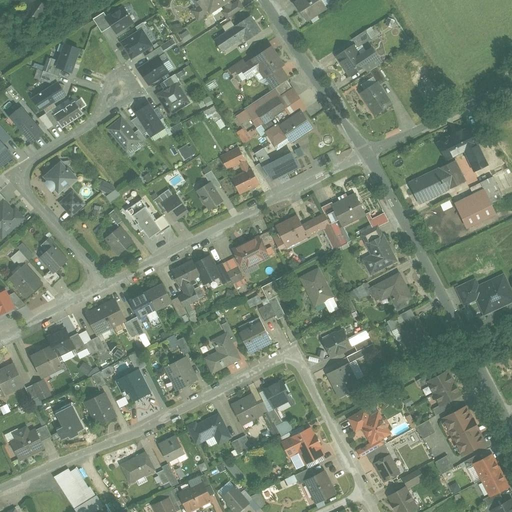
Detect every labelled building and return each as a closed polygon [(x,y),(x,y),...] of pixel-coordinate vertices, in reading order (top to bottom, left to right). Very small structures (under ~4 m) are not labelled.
[(50,8),(39,0),(34,0),(24,15),(38,25),(50,8)] [(201,0),(204,4),(196,9),(198,11),(195,13),(199,19),(206,14),(207,15),(210,12),(210,13),(225,4),(231,0),(201,0)] [(321,0),(301,0),(296,4),(301,12),(302,11),(307,18),(318,12),(319,14),(327,8),(321,0)] [(239,2),(228,10),(232,16),(243,9),(239,2)] [(108,18),(107,18),(112,26),(116,33),(133,22),(124,8),(108,18)] [(102,33),(112,26),(107,18),(108,18),(104,12),(93,19),(102,33)] [(251,16),(236,25),(237,26),(245,38),(247,42),(262,32),(251,16)] [(237,26),(216,40),(223,52),(245,38),(237,26)] [(142,31),(123,43),(132,58),(151,46),(142,31)] [(366,31),(353,39),(356,44),(358,48),(362,45),(372,39),(366,31)] [(368,53),(362,45),(358,48),(356,44),(353,46),(361,57),(368,53)] [(60,62),(58,67),(62,69),(72,72),(79,50),(66,45),(63,55),(60,54),(57,61),(60,62)] [(353,46),(337,57),(349,74),(357,69),(359,71),(365,67),(369,72),(370,71),(378,66),(383,63),(374,49),(368,53),(361,57),(353,46)] [(146,57),(150,63),(165,54),(161,47),(146,57)] [(272,47),(253,60),(260,70),(265,78),(268,76),(279,68),(284,65),(272,47)] [(150,63),(140,70),(149,84),(168,72),(162,62),(168,58),(165,54),(150,63)] [(60,76),(62,69),(58,67),(60,62),(57,61),(51,59),(46,72),(60,76)] [(243,60),(229,69),(235,77),(238,75),(236,71),(246,65),(243,60)] [(246,65),(236,71),(238,75),(242,80),(247,77),(248,79),(260,70),(253,60),(246,65)] [(378,66),(370,71),(377,83),(380,82),(382,84),(387,81),(378,66)] [(279,68),(268,76),(276,88),(287,81),(279,68)] [(46,72),(44,71),(41,80),(53,84),(52,88),(59,83),(61,77),(60,76),(46,72)] [(176,74),(164,82),(168,89),(177,83),(180,87),(183,85),(176,74)] [(287,81),(276,88),(280,96),(282,98),(294,90),(287,81)] [(52,88),(49,89),(48,87),(41,92),(40,92),(41,94),(34,99),(41,110),(44,108),(47,113),(52,110),(57,107),(54,102),(66,94),(64,91),(65,86),(59,83),(52,88)] [(168,89),(158,95),(171,115),(185,106),(182,101),(182,100),(186,97),(180,87),(177,83),(168,89)] [(5,90),(17,104),(23,99),(12,85),(5,90)] [(379,85),(372,90),(370,88),(362,94),(376,116),(392,105),(379,85)] [(276,88),(251,104),(261,119),(269,130),(280,126),(281,126),(275,116),(286,109),(278,98),(280,96),(276,88)] [(291,118),(302,111),(306,109),(294,90),(282,98),(280,96),(278,98),(286,109),(291,118)] [(56,115),(55,115),(60,123),(63,128),(84,114),(76,101),(56,115)] [(251,104),(237,116),(248,132),(256,127),(254,124),(261,119),(251,104)] [(143,111),(138,114),(139,116),(148,131),(151,135),(157,132),(157,133),(164,128),(150,105),(143,110),(143,111)] [(45,134),(22,106),(9,117),(32,144),(45,134)] [(203,112),(206,116),(215,111),(212,107),(203,112)] [(286,109),(275,116),(281,126),(280,126),(290,141),(291,143),(300,136),(305,132),(305,133),(313,128),(302,111),(291,118),(286,109)] [(47,113),(40,118),(49,129),(60,123),(55,115),(56,115),(52,110),(47,113)] [(139,116),(131,121),(139,130),(143,135),(148,131),(139,116)] [(134,134),(122,119),(110,129),(128,151),(133,146),(134,146),(135,145),(134,145),(140,141),(134,134)] [(0,125),(0,141),(3,145),(11,137),(0,125)] [(280,126),(269,130),(266,132),(277,150),(290,141),(280,126)] [(462,131),(451,136),(451,138),(448,139),(445,138),(442,139),(441,142),(439,143),(447,159),(465,151),(475,171),(475,170),(487,165),(477,145),(470,129),(462,132),(462,131)] [(143,135),(139,130),(134,134),(140,141),(142,143),(147,139),(143,135)] [(242,130),(238,133),(244,143),(249,140),(242,130)] [(0,165),(1,167),(13,157),(3,145),(0,141),(0,165)] [(188,144),(178,148),(182,159),(193,155),(188,144)] [(240,148),(221,157),(228,170),(240,164),(240,163),(246,160),(246,161),(240,148)] [(264,148),(255,154),(261,163),(270,176),(271,180),(298,166),(292,154),(273,163),(264,148)] [(301,149),(296,152),(299,157),(304,155),(301,149)] [(327,166),(337,161),(332,151),(322,156),(327,166)] [(246,161),(246,160),(240,163),(240,164),(244,173),(232,178),(240,194),(260,184),(252,169),(250,170),(246,161)] [(77,179),(61,161),(43,177),(59,195),(77,179)] [(439,169),(410,183),(420,204),(450,190),(466,182),(456,161),(439,169)] [(270,176),(261,163),(256,166),(265,180),(270,176)] [(222,186),(212,171),(205,175),(210,183),(211,183),(215,190),(222,186)] [(493,177),(481,183),(484,190),(485,193),(490,204),(503,198),(493,177)] [(99,179),(94,187),(108,195),(113,187),(99,179)] [(215,190),(211,183),(210,183),(199,191),(202,196),(202,198),(205,203),(207,204),(210,209),(223,202),(215,190)] [(481,183),(470,188),(473,195),(484,190),(481,183)] [(109,202),(118,194),(114,189),(105,197),(109,202)] [(484,190),(473,195),(475,198),(485,193),(484,190)] [(74,193),(62,203),(72,215),(84,205),(74,193)] [(473,195),(455,203),(467,228),(495,214),(490,204),(485,193),(475,198),(473,195)] [(188,211),(177,195),(174,197),(172,197),(167,200),(167,202),(164,204),(168,210),(175,220),(188,211)] [(356,195),(348,199),(348,200),(343,202),(333,206),(343,226),(366,214),(356,195)] [(164,204),(160,197),(154,201),(163,214),(168,210),(164,204)] [(149,208),(143,199),(131,208),(135,214),(131,217),(137,224),(136,225),(141,232),(143,231),(150,239),(156,235),(163,229),(157,220),(153,214),(155,213),(151,207),(149,208)] [(0,203),(0,235),(3,238),(25,218),(15,206),(13,209),(5,200),(0,203)] [(439,205),(442,212),(451,207),(448,201),(439,205)] [(124,220),(115,209),(109,214),(118,225),(124,220)] [(344,232),(334,213),(328,217),(332,225),(337,236),(344,232)] [(326,214),(317,219),(322,230),(326,228),(332,225),(328,217),(326,214)] [(172,227),(164,215),(157,220),(163,229),(156,235),(157,237),(172,227)] [(298,217),(279,227),(278,226),(278,227),(288,247),(288,246),(287,244),(307,234),(308,237),(309,236),(298,216),(297,217),(298,217)] [(317,219),(307,224),(312,235),(322,230),(317,219)] [(337,236),(332,225),(326,228),(337,249),(343,246),(337,236)] [(121,228),(108,237),(113,243),(111,244),(119,254),(133,243),(121,228)] [(378,228),(364,235),(368,244),(383,237),(378,228)] [(350,243),(344,232),(337,236),(343,246),(350,243)] [(259,237),(234,249),(242,266),(254,260),(256,264),(270,258),(259,237)] [(396,261),(384,237),(383,237),(368,244),(368,245),(375,258),(366,263),(372,274),(396,261)] [(68,261),(48,239),(42,246),(47,252),(42,257),(53,270),(55,272),(56,272),(68,261)] [(30,261),(20,249),(10,258),(15,264),(17,262),(22,267),(25,265),(25,266),(30,261)] [(216,267),(211,256),(195,264),(201,276),(205,284),(220,276),(221,276),(216,267)] [(193,261),(174,271),(181,286),(182,285),(186,294),(195,289),(193,286),(198,283),(195,278),(201,276),(195,264),(193,261)] [(228,273),(223,264),(216,267),(221,276),(220,276),(224,284),(232,280),(228,273)] [(22,267),(10,278),(26,296),(41,283),(25,266),(25,265),(22,267)] [(239,268),(228,273),(232,280),(234,284),(244,279),(239,268)] [(55,272),(53,270),(44,277),(52,286),(61,278),(56,272),(55,272)] [(319,270),(302,279),(317,307),(325,302),(332,314),(340,310),(334,298),(319,270)] [(406,287),(399,275),(372,289),(374,293),(373,294),(376,300),(389,293),(396,307),(405,302),(412,298),(406,287)] [(479,288),(475,290),(478,298),(486,313),(488,314),(495,311),(495,309),(511,300),(511,294),(504,277),(479,288)] [(276,281),(262,288),(270,304),(272,307),(280,304),(276,297),(282,294),(276,281)] [(475,281),(459,289),(466,304),(478,298),(475,290),(479,288),(475,281)] [(368,283),(354,290),(360,301),(373,294),(374,293),(372,289),(368,283)] [(164,284),(148,293),(157,310),(173,302),(172,301),(164,284)] [(186,294),(180,297),(185,307),(200,299),(195,289),(186,294)] [(6,291),(0,294),(0,314),(1,314),(14,307),(6,291)] [(148,293),(131,301),(140,319),(149,314),(154,324),(161,320),(163,324),(157,310),(148,293)] [(27,306),(18,295),(12,298),(18,310),(27,306)] [(245,301),(248,307),(260,302),(257,295),(245,301)] [(180,297),(172,301),(173,302),(180,317),(188,313),(185,307),(180,297)] [(126,320),(116,300),(103,307),(113,327),(126,320)] [(405,302),(396,307),(398,310),(407,306),(405,302)] [(270,304),(259,310),(266,322),(277,316),(272,307),(270,304)] [(280,304),(272,307),(277,316),(279,320),(286,316),(280,304)] [(103,307),(88,314),(98,334),(113,327),(103,307)] [(412,310),(388,322),(393,331),(399,328),(398,328),(417,318),(412,310)] [(152,345),(138,317),(132,320),(137,331),(139,334),(146,348),(152,345)] [(253,328),(241,334),(251,353),(267,345),(265,340),(270,337),(260,318),(250,322),(253,328)] [(417,318),(398,328),(399,328),(393,331),(397,340),(404,337),(414,358),(426,352),(426,351),(432,348),(422,328),(423,328),(418,318),(417,318)] [(132,320),(126,323),(133,338),(139,334),(137,331),(132,320)] [(238,341),(228,322),(222,325),(227,335),(228,334),(233,344),(238,341)] [(66,329),(49,337),(54,346),(58,356),(75,348),(71,337),(66,329)] [(338,334),(336,333),(333,335),(331,337),(324,341),(332,357),(338,354),(340,354),(342,353),(343,352),(352,347),(344,331),(338,334)] [(79,333),(71,337),(75,348),(78,354),(88,349),(79,333)] [(227,335),(216,341),(218,346),(217,346),(218,348),(219,348),(221,352),(206,359),(213,373),(241,359),(233,344),(228,334),(227,335)] [(107,350),(100,336),(94,339),(101,354),(107,350)] [(173,336),(165,339),(169,348),(177,345),(173,336)] [(185,337),(177,341),(184,355),(192,352),(185,337)] [(371,338),(355,346),(358,352),(363,350),(374,344),(371,338)] [(53,347),(42,353),(41,352),(33,356),(43,377),(56,371),(55,368),(63,365),(58,356),(54,346),(53,346),(53,347)] [(358,352),(347,357),(351,364),(366,356),(363,350),(358,352)] [(140,351),(130,357),(137,371),(139,370),(148,366),(140,351)] [(186,357),(167,367),(178,390),(198,381),(186,357)] [(82,363),(78,370),(88,375),(92,369),(82,363)] [(15,366),(8,369),(8,368),(0,371),(0,383),(5,394),(6,394),(5,391),(23,382),(24,385),(25,384),(15,365),(15,366)] [(347,365),(328,375),(340,398),(359,388),(347,365)] [(110,367),(101,371),(105,379),(114,375),(110,367)] [(137,371),(118,381),(125,396),(132,392),(137,400),(151,393),(139,370),(137,371)] [(101,371),(93,375),(100,388),(108,384),(105,379),(101,371)] [(437,378),(429,382),(429,383),(435,394),(455,383),(448,371),(437,378)] [(433,372),(418,381),(421,387),(429,383),(429,382),(437,378),(433,372)] [(44,380),(34,385),(40,398),(41,401),(52,395),(44,380)] [(282,383),(266,391),(266,390),(265,390),(274,408),(292,399),(282,381),(281,382),(282,383)] [(455,383),(435,394),(441,405),(442,406),(449,401),(461,395),(455,383)] [(34,385),(26,389),(32,401),(40,398),(34,385)] [(105,394),(88,403),(99,426),(116,418),(105,394)] [(254,396),(245,400),(246,400),(234,406),(233,406),(242,424),(243,424),(242,423),(254,417),(255,419),(263,414),(254,396)] [(123,397),(115,401),(118,408),(127,404),(123,397)] [(441,405),(433,409),(437,416),(452,407),(449,401),(442,406),(441,405)] [(64,428),(58,430),(62,440),(68,437),(70,439),(79,435),(78,432),(85,429),(74,405),(57,413),(64,428)] [(473,420),(467,407),(444,419),(463,455),(486,443),(479,431),(480,430),(474,419),(473,420)] [(277,409),(270,413),(277,427),(284,423),(277,409)] [(365,410),(350,419),(356,431),(364,427),(372,423),(369,417),(365,410)] [(378,412),(369,417),(372,423),(364,427),(373,443),(380,439),(382,439),(387,437),(389,432),(386,427),(387,427),(387,424),(386,421),(383,420),(382,420),(378,412)] [(219,415),(197,426),(196,424),(189,427),(190,428),(188,429),(196,444),(216,435),(220,443),(231,438),(219,415)] [(430,420),(417,427),(424,439),(436,432),(430,420)] [(52,437),(47,425),(36,430),(42,442),(52,437)] [(27,428),(15,434),(17,439),(12,442),(21,460),(45,448),(42,442),(36,430),(30,433),(27,428)] [(311,429),(284,443),(290,455),(299,451),(302,456),(320,447),(321,447),(316,436),(315,437),(311,429)] [(176,437),(160,445),(160,444),(159,445),(168,461),(178,456),(177,454),(184,450),(176,436),(176,437)] [(253,448),(246,436),(239,440),(245,452),(253,448)] [(239,440),(232,443),(238,455),(245,452),(239,440)] [(386,444),(375,450),(378,456),(370,460),(373,466),(376,464),(390,457),(392,456),(386,444)] [(320,447),(302,456),(306,464),(324,454),(320,447)] [(146,453),(121,465),(131,484),(138,481),(136,477),(143,474),(144,477),(156,471),(146,453)] [(480,454),(464,462),(467,468),(475,465),(475,464),(483,460),(480,454)] [(448,455),(436,462),(443,474),(455,468),(448,455)] [(483,460),(475,464),(475,465),(483,480),(501,471),(493,455),(483,460)] [(390,457),(376,464),(385,481),(400,473),(399,473),(390,457)] [(169,464),(162,467),(164,470),(170,482),(177,478),(169,464)] [(312,468),(295,475),(300,485),(307,481),(316,476),(312,468)] [(79,487),(68,470),(56,477),(76,509),(88,501),(79,487)] [(170,482),(164,470),(158,473),(164,485),(170,482)] [(419,470),(404,478),(405,478),(404,479),(409,487),(424,478),(420,470),(419,470)] [(501,471),(483,480),(491,496),(500,492),(509,487),(501,471)] [(316,476),(307,481),(317,503),(336,494),(325,472),(316,476)] [(212,485),(206,474),(200,477),(203,483),(204,482),(206,488),(212,485)] [(203,483),(192,488),(201,506),(212,500),(206,488),(204,482),(203,483)] [(92,499),(83,484),(79,487),(88,501),(92,499)] [(236,511),(238,511),(249,503),(235,487),(224,497),(236,511)] [(181,493),(178,488),(172,490),(176,499),(178,502),(183,499),(180,494),(181,493)] [(181,493),(180,494),(183,499),(189,511),(201,506),(192,488),(181,493)] [(406,488),(390,497),(394,503),(393,504),(397,511),(398,510),(398,511),(409,511),(417,508),(406,488)] [(172,490),(167,493),(169,498),(171,501),(176,499),(172,490)] [(500,492),(491,496),(484,500),(487,507),(498,501),(503,498),(500,492)] [(166,500),(156,505),(154,506),(156,511),(175,511),(171,501),(169,498),(166,500)] [(98,499),(91,504),(95,510),(102,506),(98,499)] [(178,502),(176,499),(171,501),(176,511),(181,509),(178,502)] [(501,506),(492,511),(493,511),(492,511),(511,511),(511,499),(511,500),(501,506)] [(487,507),(482,509),(483,511),(491,511),(493,511),(492,511),(501,506),(498,501),(487,507)]
